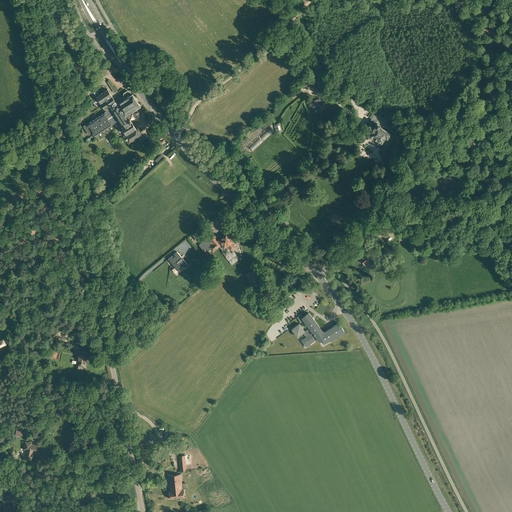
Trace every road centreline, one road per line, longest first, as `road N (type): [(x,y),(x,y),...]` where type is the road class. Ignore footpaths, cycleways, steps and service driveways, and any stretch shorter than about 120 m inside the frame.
road 1 (unclassified): [(143,511),(62,118)]
road 2 (secondary): [(319,276),(174,136),(124,68)]
road 3 (secondary): [(447,511),(358,333),(319,276)]
road 4 (track): [(284,29),(302,35),(367,116),(359,125),(378,153)]
road 5 (track): [(369,224),(476,198),(511,229)]
road 6 (unclassified): [(319,276),(374,217),(390,175),(378,153)]
road 7 (track): [(182,127),(200,99),(284,29)]
